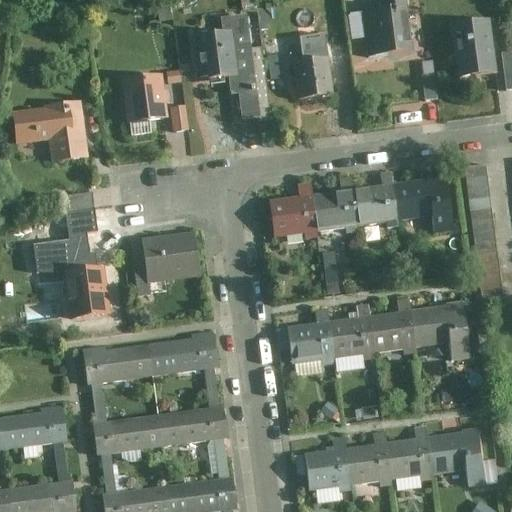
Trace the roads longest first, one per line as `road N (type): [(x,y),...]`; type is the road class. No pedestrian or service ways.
road 1 (residential): [(225,173),(271,511)]
road 2 (residential): [(511,134),(225,173)]
